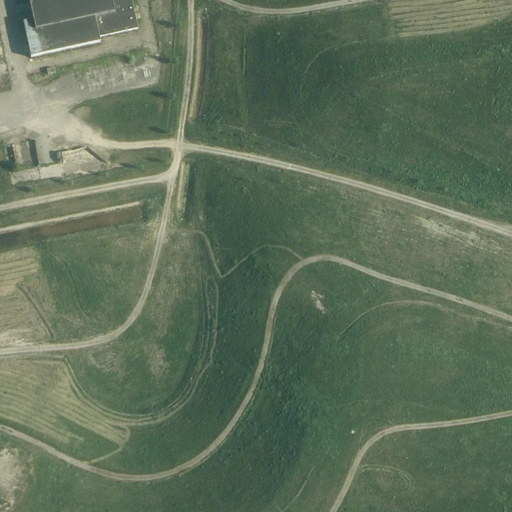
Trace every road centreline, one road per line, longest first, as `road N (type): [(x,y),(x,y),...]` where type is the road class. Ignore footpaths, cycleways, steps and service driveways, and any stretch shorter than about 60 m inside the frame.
road 1 (track): [(0,428),(138,478),(188,469),(220,444),(259,379),(278,288),(304,262),(322,258),(511,320)]
road 2 (track): [(511,237),(300,170),(43,123),(23,103)]
road 3 (track): [(160,235),(147,288),(124,328),(96,344),(0,354)]
road 4 (track): [(511,414),(376,438),(328,511)]
road 5 (track): [(219,0),(260,11),(366,0)]
